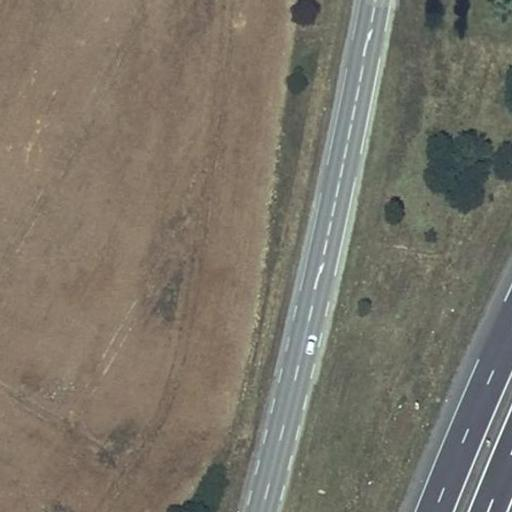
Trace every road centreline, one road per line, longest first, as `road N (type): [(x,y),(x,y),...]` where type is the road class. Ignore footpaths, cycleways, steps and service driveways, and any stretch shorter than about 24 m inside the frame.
road 1 (tertiary): [(370,0),(253,511)]
road 2 (trunk): [(511,316),(431,511)]
